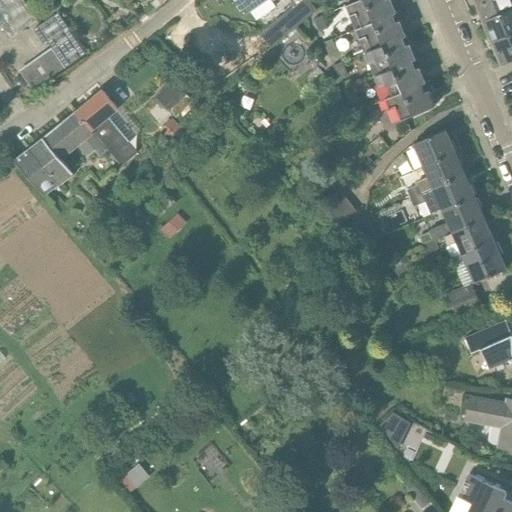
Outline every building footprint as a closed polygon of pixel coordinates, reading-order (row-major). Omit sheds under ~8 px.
[(39,21),(38,19),(54,8),(48,0),(0,0),(0,25),(10,40),(10,39),(15,46),(39,30),(35,24),(39,21)] [(155,0),(151,4),(156,10),(163,4),(167,0),(155,0)] [(237,0),(247,14),(268,0),(273,0),(274,1),(275,0),(237,0)] [(301,0),(261,35),(272,49),(318,10),(309,0),(301,0)] [(362,27),(393,15),(396,13),(390,0),(361,0),(346,7),(350,17),(356,14),(362,27)] [(483,20),(511,7),(511,0),(491,0),(477,6),(483,20)] [(492,43),(511,34),(511,7),(483,20),(492,43)] [(371,51),(403,38),(406,37),(400,22),(396,23),(393,15),(362,27),(356,30),(360,40),(366,37),(371,51)] [(33,92),(67,67),(86,53),(68,29),(49,43),(52,47),(18,72),(23,79),(26,83),(33,92)] [(511,34),(492,43),(502,66),(511,61),(511,34)] [(382,73),(413,61),(416,60),(410,45),(406,46),(403,38),(371,51),(365,53),(369,63),(375,61),(377,64),(379,63),(382,73)] [(392,97),(422,85),(426,83),(420,68),(416,70),(413,61),(382,73),(375,77),(379,87),(385,84),(386,87),(387,87),(392,97)] [(422,85),(392,97),(385,100),(389,109),(396,107),(401,121),(436,107),(429,91),(426,93),(422,85)] [(350,104),(359,101),(353,86),(344,89),(350,104)] [(76,112),(107,150),(120,167),(136,155),(108,118),(119,110),(103,90),(76,112)] [(359,127),(368,123),(363,110),(353,113),(359,127)] [(30,150),(58,186),(72,174),(60,159),(78,145),(87,157),(95,151),(99,156),(107,150),(76,112),(30,150)] [(424,169),(456,155),(446,131),(413,145),(424,169)] [(43,198),(58,186),(30,150),(14,162),(43,198)] [(392,163),(398,170),(409,161),(403,154),(392,163)] [(407,191),(411,200),(465,176),(456,155),(424,169),(428,179),(417,183),(418,186),(407,191)] [(431,216),(442,212),(475,198),(465,176),(411,200),(414,207),(425,202),(431,216)] [(322,208),(330,218),(349,203),(340,192),(322,208)] [(435,241),(443,237),(485,220),(475,198),(442,212),(448,223),(430,231),(430,233),(419,238),(423,247),(435,241)] [(349,203),(330,218),(338,228),(357,213),(349,203)] [(462,256),(494,242),(485,220),(443,237),(447,246),(456,243),(462,256)] [(435,241),(423,247),(426,254),(439,249),(435,241)] [(494,242),(462,256),(452,260),(463,287),(464,288),(471,285),(506,269),(494,242)] [(464,288),(463,287),(442,297),(453,322),(482,309),(471,285),(464,288)] [(345,320),(354,329),(371,312),(362,303),(345,320)] [(511,333),(506,321),(465,339),(472,354),(481,350),(489,368),(509,360),(510,363),(511,362),(511,333)] [(501,428),(498,447),(511,449),(511,400),(506,399),(505,403),(469,397),(464,422),(501,428)] [(394,413),(379,426),(397,449),(409,423),(394,413)] [(472,504),(468,511),(511,511),(511,503),(503,499),(506,492),(469,474),(458,497),(472,504)] [(420,509),(430,502),(416,483),(406,490),(420,509)]
